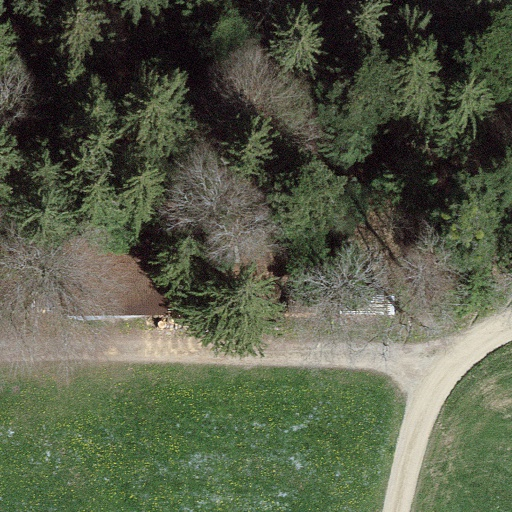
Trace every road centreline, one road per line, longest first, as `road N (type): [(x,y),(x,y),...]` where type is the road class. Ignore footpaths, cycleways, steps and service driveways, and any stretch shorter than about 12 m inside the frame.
road 1 (track): [(0,345),(343,352),(406,345),(470,320)]
road 2 (track): [(379,511),(398,436),(470,320),(511,314)]
